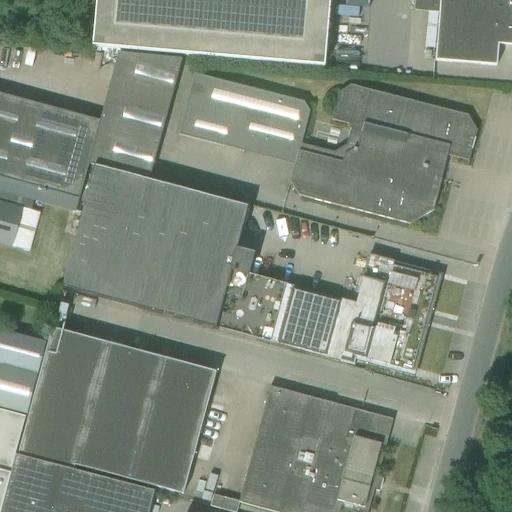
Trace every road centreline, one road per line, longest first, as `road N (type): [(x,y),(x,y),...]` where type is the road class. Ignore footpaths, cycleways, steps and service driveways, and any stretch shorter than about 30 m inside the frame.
road 1 (unknown): [(462,410),(78,320)]
road 2 (unclassified): [(433,511),(511,238)]
